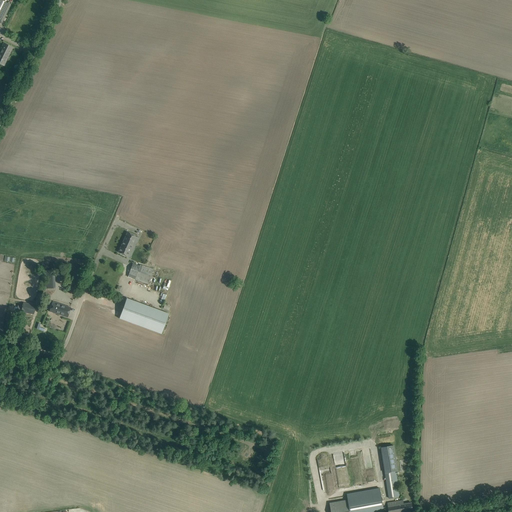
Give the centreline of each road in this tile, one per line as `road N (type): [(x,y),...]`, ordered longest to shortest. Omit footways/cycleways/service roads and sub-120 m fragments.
road 1 (unknown): [(257,444),(0,360)]
road 2 (unclassified): [(0,339),(41,354),(62,348),(117,218)]
road 3 (unclassified): [(0,122),(60,0)]
